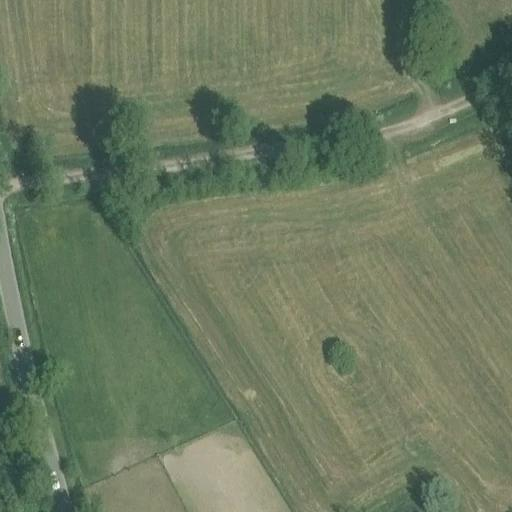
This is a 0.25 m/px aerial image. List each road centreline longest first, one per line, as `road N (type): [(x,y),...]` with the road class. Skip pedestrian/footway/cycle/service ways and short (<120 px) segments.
road 1 (track): [(0,193),(292,150),(427,118),(511,83)]
road 2 (unclassified): [(65,511),(0,238)]
